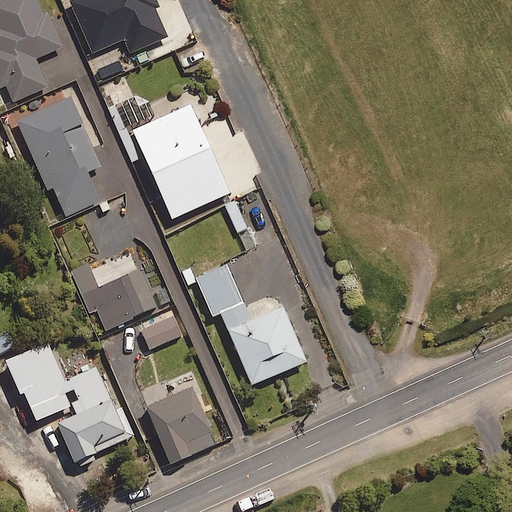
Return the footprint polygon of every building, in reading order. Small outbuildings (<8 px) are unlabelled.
[(41,13),(36,0),(0,0),(0,88),(7,86),(14,102),(48,88),(36,59),(65,47),(50,9),(41,13)] [(160,10),(155,0),(76,0),(72,2),(95,53),(125,40),(131,53),(167,37),(156,12),(160,10)] [(93,149),(71,100),(19,123),(49,190),(54,188),(66,217),(117,195),(96,147),(93,149)] [(117,106),(108,111),(131,163),(141,159),(117,106)] [(154,175),(211,150),(192,106),(135,131),(154,175)] [(211,150),(154,175),(173,219),(230,194),(211,150)] [(247,229),(236,201),(226,205),(237,233),(247,229)] [(99,289),(88,266),(73,273),(101,333),(158,307),(140,270),(99,289)] [(222,314),(244,304),(227,266),(198,279),(214,317),(222,314)] [(244,304),(222,314),(253,386),(307,362),(283,308),(252,322),(244,304)] [(182,336),(174,318),(143,330),(151,349),(182,336)] [(0,354),(16,346),(9,333),(0,338),(0,354)] [(110,399),(96,367),(65,380),(49,342),(5,360),(20,395),(24,393),(36,421),(70,407),(65,393),(75,389),(80,401),(73,404),(77,413),(110,399)] [(219,443),(188,374),(168,383),(174,396),(147,408),(172,464),(219,443)] [(115,411),(110,399),(77,413),(58,423),(76,461),(135,436),(123,408),(115,411)]
